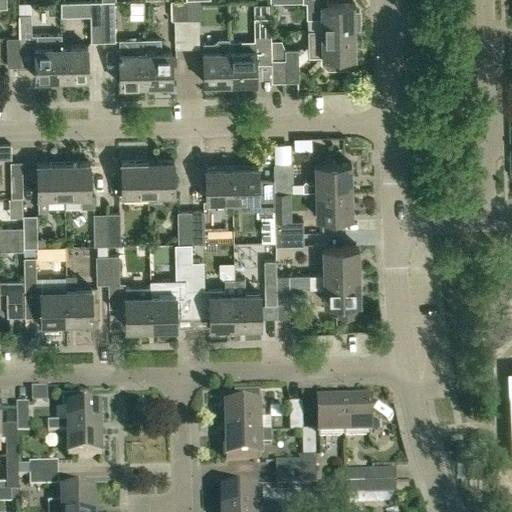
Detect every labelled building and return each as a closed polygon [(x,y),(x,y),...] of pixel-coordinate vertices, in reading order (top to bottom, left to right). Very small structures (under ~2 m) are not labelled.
[(172,19),(175,19),(175,47),(187,47),(187,19),(186,0),(171,1),(172,19)] [(306,17),(321,17),(321,30),(360,30),(359,11),(354,11),(354,4),(321,5),(321,1),(306,2),(306,17)] [(91,42),(103,41),(102,7),(101,7),(101,3),(81,4),(81,13),(90,13),(91,42)] [(102,7),(103,41),(115,41),(114,13),(111,13),(111,7),(102,7)] [(19,14),(19,37),(19,54),(19,43),(31,43),(31,14),(19,14)] [(254,40),(229,41),(229,50),(230,82),(256,82),(256,64),(271,64),(270,18),(254,18),(254,40)] [(187,19),(187,47),(199,47),(199,19),(187,19)] [(321,30),(321,31),(308,31),(309,58),(322,57),(322,64),(327,69),(347,69),(346,63),(353,63),(353,56),(356,56),(355,30),(360,30),(321,30)] [(61,46),(61,41),(61,34),(36,34),(36,47),(35,47),(36,78),(62,78),(61,46)] [(19,65),(19,54),(19,37),(6,38),(7,66),(19,65)] [(145,39),(145,52),(146,84),(172,84),(171,52),(161,52),(161,38),(145,39)] [(229,50),(229,41),(229,38),(218,39),(214,43),(203,43),(204,83),(230,82),(229,50)] [(146,84),(145,52),(145,39),(119,39),(120,53),(120,85),(146,84)] [(271,41),(271,56),(272,78),(299,77),(299,49),(285,50),(281,41),(271,41)] [(87,46),(61,46),(62,78),(88,77),(87,46)] [(173,160),(147,161),(148,195),(174,194),(173,160)] [(22,197),(22,161),(10,162),(11,197),(22,197)] [(148,195),(147,161),(122,161),(122,195),(148,195)] [(94,195),(90,195),(89,162),(63,163),(64,197),(81,196),(81,207),(93,207),(94,195)] [(48,211),(48,197),(64,197),(63,163),(38,163),(38,197),(38,211),(48,211)] [(273,180),(273,191),(274,191),(293,191),(292,164),(273,165),(273,180)] [(315,190),(352,189),(351,164),(315,164),(315,182),(308,183),(306,180),(303,183),(303,191),(315,191),(315,190)] [(273,180),(258,180),(258,166),(232,167),(233,201),(248,200),(248,210),(274,209),(273,191),(273,180)] [(233,201),(232,167),(206,168),(207,201),(233,201)] [(352,217),(352,189),(315,190),(315,191),(316,218),(352,217)] [(178,244),(191,243),(190,211),(177,212),(178,244)] [(190,211),(191,243),(205,243),(204,211),(190,211)] [(94,245),(107,245),(106,213),(93,214),(94,245)] [(120,213),(106,213),(107,245),(120,245),(120,213)] [(23,227),(23,239),(24,249),(24,247),(37,247),(36,215),(23,215),(23,227)] [(274,233),(303,233),(303,221),(274,221),(274,233)] [(0,239),(23,239),(23,227),(0,227),(0,239)] [(304,245),(303,233),(274,233),(275,242),(275,246),(304,245)] [(24,249),(23,239),(0,239),(0,250),(23,250),(24,249)] [(150,294),(151,328),(176,328),(176,315),(193,314),(191,262),(191,243),(178,244),(174,244),(175,279),(150,280),(150,294)] [(323,248),(323,275),(359,274),(358,248),(323,248)] [(107,283),(107,255),(96,255),(97,284),(107,283)] [(109,307),(125,307),(125,328),(151,328),(150,294),(126,294),(126,283),(124,282),(120,282),(119,255),(107,255),(107,283),(108,283),(109,307)] [(265,304),(276,304),(275,255),(264,255),(265,304)] [(275,255),(276,304),(276,317),(289,317),(288,275),(276,275),(276,255),(275,255)] [(66,289),(65,289),(42,289),(42,284),(36,284),(36,256),(24,256),(24,281),(25,316),(41,316),(42,329),(58,329),(58,322),(67,322),(66,289)] [(209,314),(209,316),(210,327),(235,326),(234,279),(224,279),(224,289),(204,289),(203,262),(191,262),(193,314),(209,314)] [(359,274),(323,275),(310,275),(310,284),(314,288),(324,288),(324,303),(337,303),(337,316),(356,316),(355,303),(359,303),(359,274)] [(65,275),(65,289),(66,289),(67,322),(92,321),(91,288),(76,288),(76,275),(65,275)] [(260,326),(260,304),(260,292),(245,292),(244,278),(234,279),(235,326),(260,326)] [(6,281),(0,281),(0,293),(6,294),(7,316),(25,316),(24,281),(6,281)] [(270,419),(259,419),(259,405),(254,405),(253,392),(234,392),(234,406),(224,406),(225,433),(271,431),(270,419)] [(63,408),(67,409),(67,422),(55,422),(55,432),(67,431),(100,430),(100,406),(84,406),(84,395),(61,396),(61,397),(63,397),(63,408)] [(344,436),(343,400),(316,401),(317,437),(344,436)] [(343,400),(344,436),(371,436),(370,400),(343,400)] [(302,432),(302,404),(289,404),(290,432),(302,432)] [(17,426),(16,426),(16,433),(28,432),(28,405),(16,405),(17,426)] [(100,430),(67,431),(68,457),(101,456),(100,430)] [(261,458),(260,443),(271,443),(271,439),(271,431),(225,433),(226,459),(261,458)] [(6,490),(6,492),(11,491),(11,492),(18,492),(18,490),(18,476),(18,466),(17,448),(5,448),(6,490)] [(275,473),(303,472),(303,456),(302,456),(302,461),(275,462),(275,473)] [(303,472),(304,485),(316,484),(315,456),(303,456),(303,472)] [(18,466),(18,476),(29,476),(29,474),(58,474),(57,463),(29,464),(29,466),(18,466)] [(345,484),(396,483),(395,470),(344,471),(345,484)] [(276,486),(304,485),(303,472),(275,473),(276,486)] [(29,474),(29,476),(30,487),(58,486),(58,474),(29,474)] [(221,511),(256,511),(255,489),(221,490),(221,511)] [(48,511),(93,511),(93,490),(60,490),(60,502),(48,503),(48,511)] [(11,491),(6,492),(0,491),(0,503),(11,503),(11,492),(11,491)]
